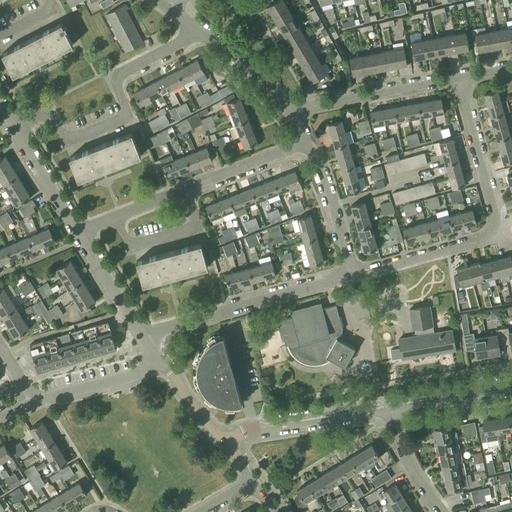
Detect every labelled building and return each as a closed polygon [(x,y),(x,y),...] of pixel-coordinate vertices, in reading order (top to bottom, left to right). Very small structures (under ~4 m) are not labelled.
[(111,0),(103,0),(99,2),(102,8),(113,2),(111,0)] [(272,16),(287,7),(282,0),(277,0),(267,7),(272,16)] [(113,27),(130,18),(126,11),(128,9),(126,4),(106,14),(113,27)] [(293,17),(287,7),(272,16),(278,26),(293,17)] [(416,14),(417,19),(419,31),(424,29),(422,18),(423,17),(422,12),(416,14)] [(293,17),(278,26),(284,35),(299,26),(293,17)] [(136,31),(130,18),(113,27),(119,40),(136,31)] [(73,45),(65,30),(66,30),(64,26),(63,27),(61,23),(31,38),(43,60),(51,56),(49,54),(53,51),(55,54),(73,45)] [(304,36),(299,26),(284,35),(289,45),(304,36)] [(511,46),(508,29),(497,31),(500,48),(511,46)] [(143,43),(136,31),(119,40),(125,52),(143,43)] [(500,48),(497,31),(486,33),(489,50),(500,48)] [(454,35),(458,52),(469,50),(465,33),(454,35)] [(489,50),(486,33),(475,35),(478,52),(489,50)] [(454,35),(444,37),(447,54),(458,52),(454,35)] [(304,36),(289,45),(295,54),(310,45),(304,36)] [(444,37),(433,39),(436,56),(447,54),(444,37)] [(43,60),(31,38),(1,53),(13,76),(21,72),(20,69),(24,67),(25,69),(43,60)] [(436,56),(433,39),(422,41),(425,58),(436,56)] [(425,58),(422,41),(411,43),(412,51),(414,58),(414,60),(425,58)] [(310,45),(295,54),(300,64),(315,55),(310,45)] [(404,48),(393,51),(396,68),(407,65),(404,48)] [(396,68),(393,51),(382,53),(385,70),(396,68)] [(382,53),(371,55),(374,72),(385,70),(382,53)] [(338,54),(334,56),(335,57),(331,59),(334,63),(341,59),(338,54)] [(315,55),(300,64),(306,73),(321,64),(315,55)] [(371,55),(360,57),(364,74),(374,72),(371,55)] [(364,74),(360,57),(349,59),(353,76),(364,74)] [(198,60),(187,66),(193,78),(204,72),(198,60)] [(321,64),(306,73),(312,83),(327,74),(321,64)] [(193,78),(187,66),(176,71),(183,83),(193,78)] [(183,83),(176,71),(166,77),(172,89),(183,83)] [(172,89),(166,77),(155,82),(161,94),(172,89)] [(161,94),(155,82),(144,88),(151,100),(161,94)] [(151,100),(144,88),(133,93),(139,106),(151,100)] [(487,106),(500,103),(497,91),(484,95),(487,106)] [(207,92),(202,94),(207,105),(212,102),(207,92)] [(207,105),(202,94),(197,97),(202,107),(207,105)] [(181,105),(186,116),(191,113),(186,103),(185,103),(182,97),(178,100),(181,105)] [(231,115),(244,110),(240,98),(226,103),(231,115)] [(442,99),(429,101),(432,116),(444,113),(442,99)] [(429,101),(418,104),(420,118),(432,116),(429,101)] [(503,114),(500,103),(487,106),(490,118),(503,114)] [(420,118),(418,104),(406,106),(408,120),(420,118)] [(186,116),(181,105),(175,108),(181,118),(186,116)] [(408,120),(406,106),(394,108),(397,123),(408,120)] [(397,123),(394,108),(382,110),(385,125),(397,123)] [(249,121),(244,110),(231,115),(235,126),(249,121)] [(385,125),(382,110),(370,113),(373,127),(385,125)] [(198,113),(182,121),(187,132),(202,124),(200,120),(198,113)] [(151,127),(167,119),(164,114),(148,122),(151,127)] [(503,114),(490,118),(494,129),(507,126),(503,114)] [(210,117),(200,120),(202,124),(202,126),(213,122),(218,119),(216,115),(210,117)] [(170,124),(167,119),(151,127),(153,133),(170,124)] [(358,129),(369,125),(368,120),(356,123),(358,129)] [(187,132),(182,121),(177,124),(182,134),(187,132)] [(253,132),(249,121),(235,126),(240,137),(253,132)] [(331,137),(345,133),(341,121),(328,125),(331,137)] [(215,127),(213,122),(202,126),(205,132),(215,127)] [(369,125),(358,129),(354,130),(356,135),(371,131),(369,125)] [(440,126),(434,128),(437,139),(443,137),(440,126)] [(510,137),(507,126),(494,129),(497,141),(510,137)] [(437,139),(434,128),(428,129),(431,141),(437,139)] [(166,129),(161,132),(166,142),(171,139),(166,129)] [(166,142),(161,132),(155,134),(160,145),(166,142)] [(257,143),(253,132),(240,137),(244,149),(257,143)] [(141,156),(131,133),(113,141),(114,143),(109,144),(108,142),(100,145),(109,168),(141,156)] [(345,133),(331,137),(335,148),(348,144),(345,133)] [(411,134),(414,146),(420,144),(417,133),(411,134)] [(414,146),(411,134),(405,136),(408,147),(414,146)] [(214,147),(225,142),(223,137),(212,141),(214,147)] [(387,138),(391,149),(396,148),(393,137),(387,138)] [(511,149),(511,143),(510,137),(497,141),(500,152),(511,149)] [(391,149),(387,138),(382,140),(385,151),(391,149)] [(442,154),(456,150),(452,138),(439,142),(442,154)] [(225,142),(214,147),(216,152),(227,148),(225,142)] [(365,152),(376,149),(374,143),(363,146),(365,152)] [(348,144),(335,148),(338,160),(351,156),(348,144)] [(78,181),(109,168),(100,145),(82,153),(83,155),(78,156),(78,154),(69,158),(78,181)] [(207,148),(196,153),(201,165),(212,161),(207,148)] [(378,154),(376,149),(365,152),(366,157),(378,154)] [(511,161),(511,149),(500,152),(504,164),(511,161)] [(459,162),(456,150),(442,154),(446,166),(459,162)] [(201,165),(196,153),(184,157),(189,170),(201,165)] [(424,153),(413,156),(415,162),(426,159),(424,153)] [(395,161),(400,160),(398,154),(386,157),(387,164),(390,163),(395,161)] [(0,173),(11,166),(5,156),(1,159),(0,158),(0,173)] [(178,174),(173,161),(171,156),(159,160),(166,179),(178,174)] [(351,156),(338,160),(341,171),(354,168),(351,156)] [(415,162),(413,156),(407,158),(411,170),(416,168),(415,162)] [(184,157),(173,161),(178,174),(189,170),(184,157)] [(411,170),(407,158),(401,160),(405,171),(411,170)] [(427,165),(426,159),(415,162),(416,168),(427,165)] [(401,160),(400,160),(395,161),(399,173),(405,171),(401,160)] [(395,161),(390,163),(393,175),(399,173),(395,161)] [(459,162),(446,166),(449,177),(462,174),(459,162)] [(390,163),(387,164),(384,165),(387,176),(393,175),(390,163)] [(11,166),(0,173),(0,179),(4,185),(18,177),(11,166)] [(371,175),(383,172),(381,166),(370,169),(371,175)] [(358,179),(354,168),(341,171),(345,183),(358,179)] [(284,176),(289,189),(301,184),(296,172),(284,176)] [(384,177),(383,172),(371,175),(373,180),(384,177)] [(466,185),(462,174),(449,177),(452,189),(466,185)] [(284,176),(273,181),(278,193),(289,189),(284,176)] [(18,177),(4,185),(10,195),(24,187),(18,177)] [(358,179),(345,183),(348,195),(361,191),(358,179)] [(278,193),(273,181),(262,185),(267,198),(278,193)] [(423,191),(434,188),(432,182),(421,185),(423,191)] [(262,185),(251,190),(256,202),(267,198),(262,185)] [(421,185),(415,187),(418,198),(424,197),(423,191),(421,185)] [(30,197),(24,187),(10,195),(16,206),(30,197)] [(415,187),(409,189),(413,200),(418,198),(415,187)] [(435,194),(434,188),(423,191),(424,197),(435,194)] [(413,200),(409,189),(404,190),(407,202),(413,200)] [(463,201),(460,189),(454,191),(458,202),(463,201)] [(256,202),(251,190),(239,194),(244,207),(256,202)] [(404,190),(398,192),(401,203),(407,202),(404,190)] [(458,202),(454,191),(449,193),(452,204),(458,202)] [(401,203),(398,192),(392,193),(395,205),(401,203)] [(244,207),(239,194),(228,198),(233,211),(244,207)] [(431,197),(434,209),(440,207),(437,196),(431,197)] [(434,209),(431,197),(426,199),(429,210),(434,209)] [(233,211),(228,198),(217,203),(222,216),(233,211)] [(32,199),(24,205),(30,214),(35,211),(32,207),(35,205),(32,199)] [(300,200),(294,202),(298,213),(304,211),(300,200)] [(382,210),(393,207),(391,201),(376,205),(378,211),(382,210)] [(298,213),(294,202),(289,204),(293,215),(298,213)] [(408,204),(411,215),(417,213),(414,202),(408,204)] [(222,216),(217,203),(205,207),(211,220),(222,216)] [(354,218),(368,214),(364,203),(351,206),(354,218)] [(411,215),(408,204),(403,206),(406,217),(411,215)] [(30,214),(24,205),(19,208),(25,217),(30,214)] [(393,207),(382,210),(383,215),(394,212),(393,207)] [(272,211),(276,222),(282,220),(277,209),(272,211)] [(461,214),(464,227),(476,223),(473,210),(461,214)] [(2,215),(8,224),(13,221),(7,211),(2,215)] [(276,222),(272,211),(267,213),(271,224),(276,222)] [(368,214),(354,218),(358,230),(371,226),(368,214)] [(464,227),(461,214),(449,217),(453,230),(464,227)] [(300,231),(314,227),(310,215),(297,219),(300,231)] [(475,217),(477,223),(483,221),(482,215),(475,217)] [(453,230),(449,217),(438,220),(441,233),(453,230)] [(250,220),(254,231),(259,228),(255,218),(250,220)] [(254,231),(250,220),(244,222),(248,233),(254,231)] [(441,233),(438,220),(426,224),(430,237),(441,233)] [(271,239),(282,236),(279,224),(268,228),(271,239)] [(388,233),(399,230),(398,224),(387,227),(388,233)] [(430,237),(426,224),(414,227),(418,240),(430,237)] [(227,228),(232,239),(237,237),(233,226),(227,228)] [(371,226),(358,230),(361,241),(374,237),(371,226)] [(317,239),(314,227),(300,231),(304,243),(317,239)] [(418,240),(414,227),(402,230),(406,243),(418,240)] [(232,239),(227,228),(222,231),(224,236),(218,238),(220,244),(232,239)] [(49,229),(38,234),(43,246),(55,241),(49,229)] [(403,241),(399,230),(388,233),(390,239),(395,237),(397,243),(403,241)] [(250,235),(254,246),(260,244),(255,233),(250,235)] [(38,234),(27,238),(32,251),(43,246),(38,234)] [(282,236),(271,239),(272,244),(290,240),(288,234),(282,236)] [(254,246),(250,235),(244,237),(249,248),(254,246)] [(374,237),(361,241),(364,253),(378,249),(374,237)] [(27,238),(16,243),(21,255),(32,251),(27,238)] [(295,241),(300,260),(307,259),(301,239),(295,241)] [(320,250),(317,239),(304,243),(307,254),(320,250)] [(233,242),(228,244),(232,254),(237,252),(233,242)] [(16,243),(5,248),(10,260),(21,255),(16,243)] [(168,252),(175,277),(207,268),(201,244),(168,252)] [(232,254),(228,244),(218,247),(220,252),(224,250),(226,257),(232,254)] [(5,248),(0,249),(0,264),(10,260),(5,248)] [(212,252),(215,259),(221,256),(218,249),(212,252)] [(320,250),(307,254),(310,266),(324,262),(320,250)] [(175,277),(168,252),(136,261),(143,286),(175,277)] [(280,261),(291,258),(290,252),(279,255),(280,261)] [(511,260),(511,256),(500,259),(507,282),(510,281),(509,275),(511,274),(511,260)] [(293,263),(291,258),(280,261),(283,273),(289,271),(287,265),(293,263)] [(472,284),(467,266),(466,261),(467,260),(467,258),(463,259),(465,266),(456,269),(458,276),(454,277),(456,289),(472,284)] [(500,259),(490,262),(495,279),(501,277),(503,283),(507,282),(500,259)] [(62,280),(76,271),(69,261),(56,270),(62,280)] [(272,262),(260,266),(263,279),(275,276),(272,262)] [(479,262),(467,266),(472,284),(483,281),(484,281),(480,265),(479,262)] [(495,279),(490,262),(480,265),(484,281),(486,288),(490,286),(488,281),(495,279)] [(260,266),(248,269),(252,282),(263,279),(260,266)] [(44,274),(48,280),(57,275),(53,269),(44,274)] [(252,282),(248,269),(236,272),(240,286),(252,282)] [(82,282),(76,271),(62,280),(68,290),(82,282)] [(240,286),(236,272),(224,276),(228,289),(240,286)] [(22,291),(32,285),(29,280),(19,286),(22,291)] [(40,293),(50,287),(47,282),(37,288),(40,293)] [(89,292),(82,282),(68,290),(75,301),(89,292)] [(37,293),(32,285),(22,291),(25,296),(29,293),(31,297),(37,293)] [(53,292),(50,287),(40,293),(43,298),(53,292)] [(0,304),(10,298),(3,288),(0,289),(0,304)] [(95,302),(89,292),(75,301),(81,311),(79,313),(82,318),(92,312),(89,306),(95,302)] [(10,298),(0,304),(0,313),(2,317),(16,309),(10,298)] [(35,311),(44,305),(41,300),(31,306),(35,311)] [(47,310),(44,305),(35,311),(38,316),(42,314),(48,324),(54,320),(50,315),(47,310)] [(50,315),(60,310),(57,305),(47,310),(50,315)] [(285,346),(289,345),(290,347),(291,349),(291,350),(292,352),(294,354),(295,355),(296,356),(298,358),(299,359),(301,360),(303,361),(304,362),(306,362),(308,363),(310,363),(312,363),(314,363),(316,363),(318,363),(320,363),(322,362),(321,360),(328,358),(328,357),(344,367),(355,348),(340,340),(340,338),(340,336),(340,335),(339,333),(339,331),(343,330),(336,305),(322,309),(320,305),(319,305),(320,305),(292,313),(292,312),(291,313),(293,318),(278,321),(285,346)] [(33,311),(30,306),(24,309),(27,315),(33,311)] [(413,329),(417,336),(399,339),(402,359),(421,356),(421,353),(435,351),(435,354),(455,350),(452,330),(434,333),(429,307),(409,310),(413,329)] [(23,319),(16,309),(2,317),(9,328),(23,319)] [(63,315),(60,310),(50,315),(54,320),(63,315)] [(29,329),(23,319),(9,328),(15,338),(29,329)] [(108,322),(95,326),(103,353),(116,349),(111,331),(108,322)] [(95,326),(82,330),(90,357),(103,353),(95,326)] [(511,351),(511,332),(509,333),(508,328),(502,329),(504,343),(510,342),(511,351)] [(504,343),(502,329),(496,330),(497,335),(486,337),(489,355),(500,353),(498,344),(504,343)] [(82,330),(69,333),(77,361),(90,357),(82,330)] [(69,333),(56,337),(64,364),(77,361),(69,333)] [(474,334),(463,336),(465,349),(472,348),(473,352),(476,351),(477,357),(489,355),(486,337),(474,339),(474,334)] [(230,363),(223,336),(219,337),(215,339),(211,341),(208,344),(205,347),(202,351),(200,354),(199,358),(197,362),(197,367),(197,370),(197,374),(197,377),(198,381),(200,385),(202,388),(204,392),(207,395),(211,398),(215,401),(219,403),(223,404),(228,405),(232,405),(237,405),(241,404),(234,377),(235,377),(231,362),(230,363)] [(56,337),(43,341),(51,368),(64,364),(56,337)] [(51,368),(43,341),(29,345),(32,355),(38,372),(51,368)] [(510,431),(507,417),(495,419),(499,440),(505,439),(504,432),(510,431)] [(499,440),(495,419),(483,421),(483,426),(479,427),(482,443),(499,440)] [(36,440),(47,432),(41,422),(29,429),(36,440)] [(468,423),(471,435),(477,434),(474,422),(468,423)] [(471,435),(468,423),(462,425),(464,437),(471,435)] [(436,442),(457,437),(456,431),(449,433),(448,426),(434,430),(436,442)] [(47,432),(36,440),(32,442),(34,446),(38,443),(42,450),(54,442),(47,432)] [(457,437),(436,442),(438,448),(436,448),(436,449),(435,449),(436,455),(460,449),(457,437)] [(13,453),(23,447),(20,442),(10,448),(13,453)] [(60,453),(54,442),(42,450),(48,460),(60,453)] [(4,445),(0,447),(0,462),(0,463),(11,456),(4,445)] [(360,451),(370,468),(375,465),(373,461),(379,458),(371,445),(360,451)] [(26,452),(23,447),(13,453),(16,458),(26,452)] [(460,449),(436,455),(438,461),(439,460),(439,461),(441,461),(442,466),(463,461),(460,449)] [(360,451),(349,458),(357,471),(363,468),(365,471),(370,468),(360,451)] [(67,463),(60,453),(48,460),(55,471),(67,463)] [(349,458),(339,465),(347,478),(357,471),(349,458)] [(485,469),(482,458),(474,459),(475,464),(477,471),(485,469)] [(465,473),(463,461),(442,466),(445,478),(465,473)] [(489,475),(495,473),(493,461),(486,462),(489,475)] [(38,471),(47,466),(45,462),(36,467),(38,471)] [(339,465),(328,471),(336,484),(347,478),(339,465)] [(27,477),(37,471),(34,466),(24,472),(27,477)] [(58,472),(61,477),(63,481),(74,475),(68,466),(58,472)] [(375,476),(380,485),(391,478),(386,469),(375,476)] [(39,475),(37,471),(27,477),(30,481),(34,478),(39,475)] [(336,484),(328,471),(317,478),(325,491),(327,494),(333,490),(331,487),(336,484)] [(61,477),(58,472),(49,478),(52,483),(61,477)] [(9,476),(15,486),(25,480),(23,478),(19,480),(14,473),(9,476)] [(465,473),(445,478),(447,490),(468,486),(465,473)] [(40,475),(39,475),(34,478),(40,488),(45,485),(39,476),(40,475)] [(15,486),(9,476),(4,479),(10,489),(15,486)] [(380,485),(375,476),(370,479),(375,488),(380,485)] [(34,478),(30,481),(28,482),(35,492),(40,488),(34,478)] [(317,478),(307,484),(315,497),(325,491),(317,478)] [(79,484),(69,490),(76,502),(86,495),(79,484)] [(315,497),(307,484),(296,491),(299,496),(294,499),(299,509),(305,505),(304,504),(315,497)] [(390,502),(401,495),(395,484),(377,495),(380,500),(386,496),(390,502)] [(359,487),(355,490),(359,497),(364,494),(359,487)] [(13,491),(20,501),(25,497),(18,488),(13,491)] [(484,495),(483,489),(471,491),(472,498),(484,495)] [(69,490),(58,496),(66,508),(76,502),(69,490)] [(359,497),(355,490),(350,492),(355,500),(359,497)] [(20,501),(13,491),(8,494),(15,504),(20,501)] [(401,495),(390,502),(396,511),(407,505),(401,495)] [(486,501),(484,495),(472,498),(473,504),(486,501)] [(58,496),(48,503),(53,511),(58,511),(66,508),(58,496)] [(332,500),(336,508),(341,505),(336,497),(332,500)] [(336,508),(332,500),(328,503),(332,510),(336,508)] [(369,511),(372,511),(374,511),(382,506),(378,501),(366,508),(369,511)] [(511,511),(511,507),(510,502),(499,505),(500,511),(511,511)] [(53,511),(48,503),(38,509),(39,511),(53,511)]
